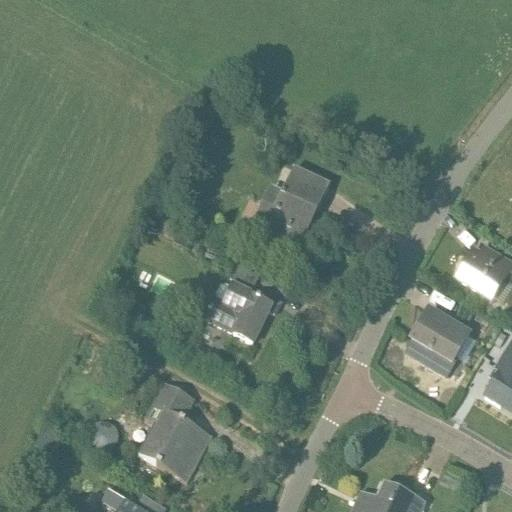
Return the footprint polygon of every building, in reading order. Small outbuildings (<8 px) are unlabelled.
[(316,218),(330,189),(294,172),(282,196),(271,190),(252,229),(297,251),(314,217),(316,218)] [(172,239),(179,225),(169,220),(161,234),(172,239)] [(511,269),(485,252),(478,263),(472,259),(457,283),(493,305),(505,287),(511,291),(511,269)] [(271,310),(260,305),(261,303),(250,298),(262,272),(236,260),(226,281),(234,285),(224,306),(214,301),(204,323),(234,337),(233,339),(252,348),(271,310)] [(466,329),(474,316),(468,313),(460,326),(466,329)] [(446,381),(457,363),(456,362),(470,339),(429,315),(411,344),(413,346),(406,357),(446,381)] [(511,412),(511,348),(497,373),(499,375),(483,400),(499,410),(502,406),(511,412)] [(181,484),(206,438),(182,426),(194,405),(163,389),(144,424),(154,429),(138,460),(181,484)] [(121,430),(94,423),(87,447),(114,454),(121,430)] [(423,511),(424,511),(404,502),(404,501),(382,491),(375,505),(373,504),(368,511),(360,511),(354,509),(353,511),(423,511)] [(134,511),(108,496),(101,507),(108,511),(163,511),(142,499),(134,511)]
